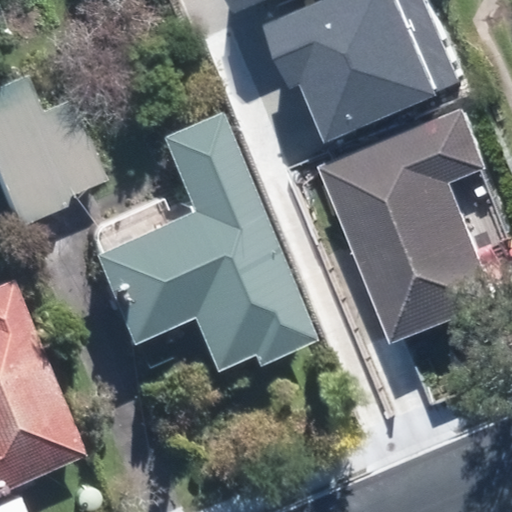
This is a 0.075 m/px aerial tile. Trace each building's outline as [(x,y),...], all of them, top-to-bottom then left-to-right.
[(319,60),(343,118),(468,68),(440,0),(288,0),(284,2),(309,64),(319,60)] [(70,189),(110,171),(74,90),(45,102),(28,64),(0,76),(0,182),(17,221),(50,207),(73,197),(70,189)] [(474,91),(331,147),(401,325),(506,284),(459,164),(496,150),(474,91)] [(192,310),(213,361),(252,346),(257,357),(317,333),(223,99),(159,125),(191,203),(94,242),(132,334),(192,310)] [(0,511),(30,511),(16,478),(88,448),(16,269),(0,275),(0,511)]
